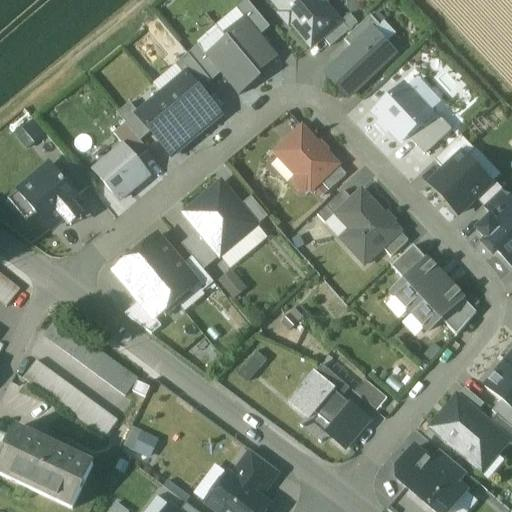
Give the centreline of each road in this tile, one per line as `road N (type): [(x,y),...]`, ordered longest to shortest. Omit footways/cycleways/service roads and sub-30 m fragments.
road 1 (residential): [(59,285),(274,99),(302,96),(326,108),(488,283),(494,316),(339,494)]
road 2 (residential): [(339,494),(59,285)]
road 3 (track): [(145,0),(0,122)]
road 4 (track): [(511,97),(421,0)]
